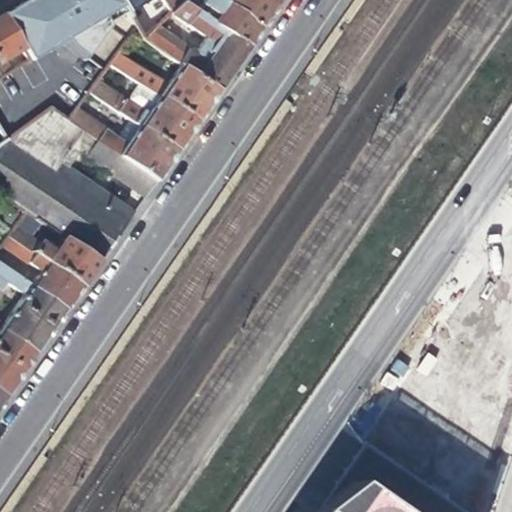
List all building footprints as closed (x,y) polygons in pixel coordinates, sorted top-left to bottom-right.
[(27,0),(0,16),(24,58),(51,42),(54,48),(63,42),(68,50),(88,61),(109,24),(104,16),(121,5),(118,0),(27,0)] [(139,0),(124,9),(145,43),(153,34),(164,22),(170,17),(159,0),(139,0)] [(180,6),(176,0),(159,0),(170,17),(180,6)] [(215,0),(205,0),(194,16),(247,52),(260,32),(223,6),(215,0)] [(227,0),(223,6),(260,32),(280,4),(282,0),(227,0)] [(180,53),(153,34),(145,43),(140,48),(168,67),(177,72),(215,97),(231,74),(247,52),(194,16),(180,6),(170,17),(204,41),(193,57),(182,50),(180,53)] [(0,79),(0,80),(25,65),(27,64),(0,16),(0,79)] [(113,71),(141,89),(196,125),(206,110),(215,97),(177,72),(166,88),(158,82),(138,69),(120,57),(113,71)] [(142,61),(138,69),(158,82),(163,75),(142,61)] [(168,67),(163,75),(158,82),(166,88),(177,72),(168,67)] [(110,112),(127,123),(137,129),(176,154),(188,137),(196,125),(141,89),(129,107),(102,90),(95,103),(110,112)] [(77,154),(144,199),(155,183),(78,132),(51,114),(24,133),(5,146),(0,148),(0,201),(23,216),(39,225),(62,240),(100,263),(115,241),(134,214),(110,198),(66,170),(77,154)] [(85,119),(78,132),(155,183),(168,165),(176,154),(137,129),(125,147),(115,140),(85,119)] [(127,123),(115,140),(125,147),(137,129),(127,123)] [(31,236),(39,225),(23,216),(16,226),(31,236)] [(511,216),(374,417),(489,497),(511,427),(511,216)] [(7,238),(32,254),(82,288),(92,274),(100,263),(62,240),(52,254),(13,229),(7,238)] [(39,272),(29,287),(66,311),(77,296),(82,288),(32,254),(25,263),(39,272)] [(0,280),(23,296),(0,327),(0,330),(36,354),(53,330),(66,311),(29,287),(0,266),(0,280)] [(0,397),(4,401),(36,354),(0,330),(0,397)] [(311,511),(455,511),(360,444),(347,461),(311,511)]
